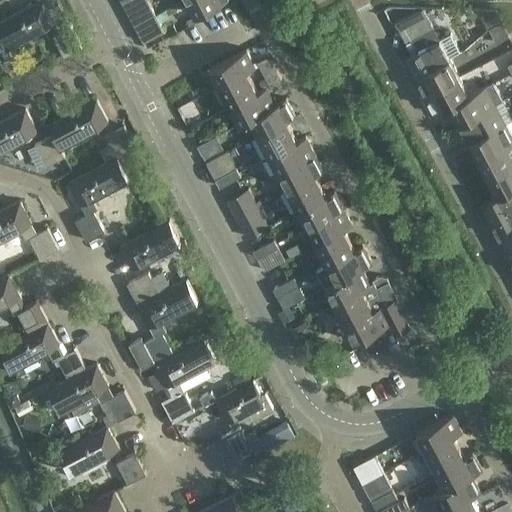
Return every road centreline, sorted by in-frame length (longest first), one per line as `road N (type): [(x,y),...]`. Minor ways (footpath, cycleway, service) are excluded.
road 1 (residential): [(0,171),(40,185),(82,261),(93,311),(166,458),(329,484)]
road 2 (residential): [(118,43),(302,406),(332,423)]
road 3 (residential): [(451,384),(258,0)]
road 4 (residential): [(511,288),(356,0)]
road 5 (residential): [(0,100),(118,43)]
road 6 (residential): [(332,423),(366,426),(451,384)]
road 7 (residential): [(511,497),(451,384)]
